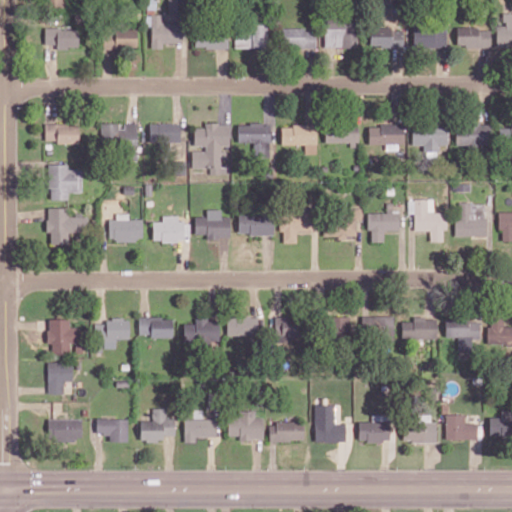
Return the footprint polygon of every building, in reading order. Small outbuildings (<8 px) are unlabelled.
[(511,12),(502,13),(503,25),(495,25),(495,44),(511,44),(511,12)] [(182,42),(182,22),(162,23),(161,14),(150,14),(151,48),(163,48),(162,43),(182,42)] [(324,47),(357,46),(356,18),(323,19),(324,47)] [(235,48),(266,47),(266,23),(234,24),(235,48)] [(445,47),(446,25),(412,24),(412,47),(445,47)] [(489,27),(455,28),(456,46),(489,46),(489,27)] [(44,44),(56,44),(56,48),(78,48),(77,28),(44,28),(44,44)] [(228,48),(228,29),(195,28),(194,47),(228,48)] [(282,28),(282,47),(315,48),(315,29),(282,28)] [(403,28),(369,29),(369,48),(403,48),(403,28)] [(136,47),(136,29),(102,30),(102,48),(136,47)] [(136,122),(121,123),(121,122),(100,123),(100,145),(136,144),(136,122)] [(149,142),(180,141),(180,122),(149,123),(149,142)] [(446,144),(446,123),(411,122),(411,144),(424,145),(424,158),(436,158),(436,144),(446,144)] [(455,145),(490,145),(489,122),(455,123),(455,145)] [(78,141),(78,123),(44,124),(44,142),(78,141)] [(191,167),(209,167),(209,174),(228,174),(228,166),(220,166),(220,146),(229,145),(229,123),(204,123),(204,127),(193,127),(193,145),(204,145),(204,150),(191,151),(191,167)] [(269,123),(237,124),(238,142),(253,142),(253,158),(270,157),(269,123)] [(280,144),(304,144),(304,153),(316,152),(316,124),(280,125),(280,144)] [(357,124),(324,124),(324,143),(357,143),(357,124)] [(368,144),(384,144),(384,150),(402,150),(401,124),(368,124),(368,144)] [(511,125),(499,125),(498,146),(511,146),(511,125)] [(67,199),(67,192),(81,192),(81,169),(67,169),(67,163),(48,164),(48,200),(67,199)] [(433,199),(407,199),(408,213),(413,213),(414,230),(429,230),(429,241),(442,241),(442,230),(446,230),(446,211),(433,212),(433,199)] [(367,212),(366,230),(371,230),(370,241),(383,241),(383,230),(399,230),(399,210),(392,209),(392,202),(386,202),(386,213),(367,212)] [(454,235),(485,236),(485,203),(455,202),(454,235)] [(50,243),(69,243),(69,232),(87,231),(87,214),(68,215),(68,207),(46,207),(47,232),(50,232),(50,243)] [(279,231),(283,231),(282,243),(295,243),(296,231),(311,231),(311,208),(279,208),(279,231)] [(323,237),(355,236),(355,220),(361,220),(361,208),(345,208),(346,214),(322,215),(323,237)] [(194,216),(194,234),(206,234),(206,238),(230,238),(230,216),(220,216),(220,209),(206,209),(206,216),(194,216)] [(501,241),(511,240),(511,211),(497,212),(498,230),(501,230),(501,241)] [(108,219),(108,240),(142,240),(142,218),(128,218),(127,212),(115,212),(115,219),(108,219)] [(152,221),(152,239),(189,240),(189,222),(177,221),(177,215),(162,215),(161,221),(152,221)] [(238,234),(273,233),(273,215),(238,215),(238,234)] [(226,334),(257,335),(257,316),(226,315),(226,334)] [(361,316),(362,336),(382,335),(382,341),(393,341),(392,315),(361,316)] [(138,316),(138,335),(171,336),(172,317),(138,316)] [(287,336),(297,336),(296,316),(274,317),(275,341),(287,341),(287,336)] [(349,336),(349,316),(328,316),(329,337),(349,336)] [(436,339),(436,318),(412,317),(412,321),(401,321),(401,338),(436,339)] [(511,344),(511,325),(502,326),(502,317),(490,317),(490,325),(486,325),(486,344),(511,344)] [(69,318),(47,319),(47,343),(51,343),(51,354),(69,354),(69,342),(78,342),(78,326),(69,326),(69,318)] [(183,341),(219,340),(218,318),(194,319),(194,323),(183,323),(183,341)] [(445,336),(457,336),(457,349),(474,349),(474,342),(479,342),(479,318),(445,318),(445,336)] [(129,338),(129,320),(94,320),(94,339),(104,339),(104,348),(115,348),(115,338),(129,338)] [(47,393),(63,393),(63,380),(71,380),(72,361),(47,361),(47,393)] [(339,404),(313,405),(314,441),(345,441),(345,423),(339,423),(339,404)] [(140,420),(139,440),(163,440),(163,434),(174,434),(174,418),(165,418),(166,408),(152,407),(151,420),(140,420)] [(511,435),(511,408),(500,409),(500,416),(488,417),(488,436),(511,435)] [(227,435),(238,435),(238,439),(262,439),(263,417),(254,417),(254,410),(238,410),(238,417),(227,417),(227,435)] [(464,413),(444,414),(445,439),(477,438),(477,423),(464,423),(464,413)] [(371,421),(358,421),(357,440),(388,441),(388,414),(371,414),(371,421)] [(127,441),(127,418),(96,417),(95,433),(108,434),(108,441),(127,441)] [(81,440),(80,418),(47,419),(47,440),(81,440)] [(214,418),(183,419),(184,442),(195,441),(195,437),(214,436),(214,418)] [(436,441),(435,421),(429,421),(429,419),(402,420),(403,442),(436,441)] [(268,422),(269,440),(303,440),(303,421),(268,422)]
